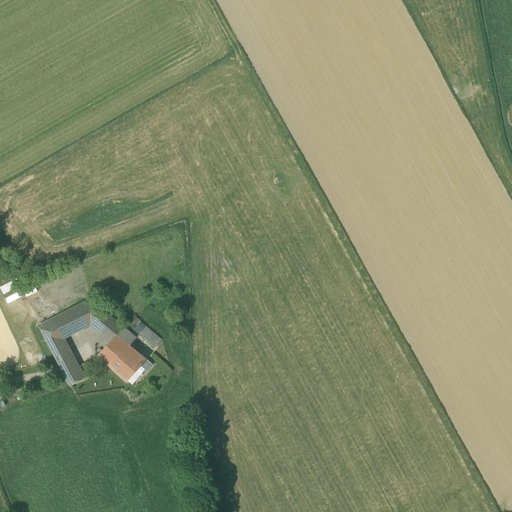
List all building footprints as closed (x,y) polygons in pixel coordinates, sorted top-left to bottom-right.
[(16,279),(0,287),(0,288),(3,295),(8,304),(24,296),(21,291),(22,290),(16,279)] [(32,280),(21,286),(26,298),(30,296),(37,293),(38,292),(32,280)] [(37,293),(30,296),(34,306),(42,303),(37,293)] [(129,346),(139,335),(143,330),(139,326),(138,326),(131,334),(123,327),(91,300),(38,326),(60,365),(63,372),(70,385),(85,377),(90,374),(87,369),(84,364),(79,367),(74,369),(73,367),(69,360),(59,341),(64,338),(89,326),(99,320),(116,335),(129,346)] [(139,326),(141,323),(133,316),(123,327),(131,334),(138,326),(139,326)] [(99,320),(89,326),(109,343),(116,335),(99,320)] [(141,323),(139,326),(143,330),(139,335),(144,339),(151,331),(141,323)] [(161,340),(151,331),(144,339),(154,348),(161,340)] [(98,356),(127,381),(134,373),(140,365),(145,359),(129,346),(116,335),(109,343),(98,356)] [(74,369),(79,367),(64,338),(59,341),(69,360),(73,367),(74,369)] [(144,369),(146,371),(152,365),(145,359),(140,365),(144,369)] [(140,365),(134,373),(138,376),(144,369),(140,365)]
